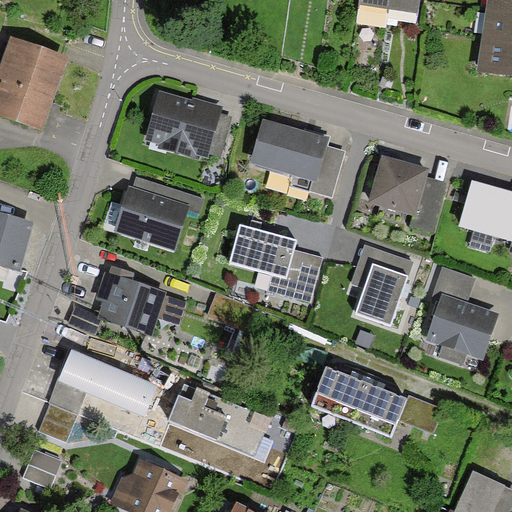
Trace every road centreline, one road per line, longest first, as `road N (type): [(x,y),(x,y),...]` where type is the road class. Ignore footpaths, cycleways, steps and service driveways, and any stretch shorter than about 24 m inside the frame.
road 1 (residential): [(119,53),(511,162)]
road 2 (residential): [(0,417),(71,222),(119,53)]
